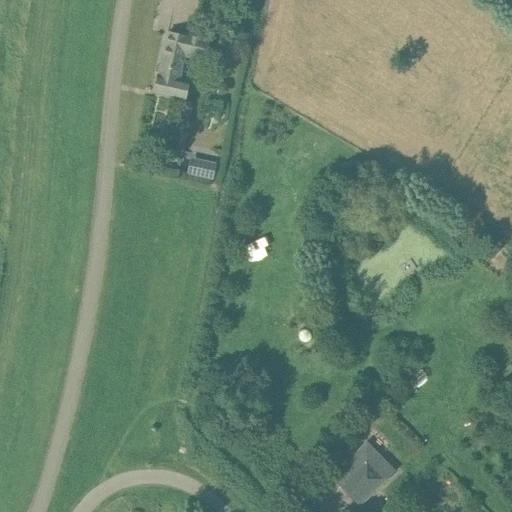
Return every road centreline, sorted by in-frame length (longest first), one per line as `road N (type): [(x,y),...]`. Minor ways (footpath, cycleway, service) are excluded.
road 1 (unclassified): [(36,511),(84,327),(124,0)]
road 2 (unclassified): [(223,511),(193,487),(156,477),(109,487),(86,511)]
